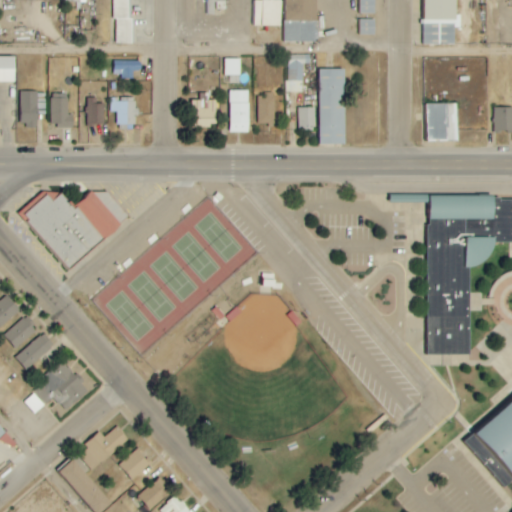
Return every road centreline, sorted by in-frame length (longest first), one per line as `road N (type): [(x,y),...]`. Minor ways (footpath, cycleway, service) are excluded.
road 1 (secondary): [(511,163),(0,163)]
road 2 (residential): [(239,511),(0,238)]
road 3 (residential): [(440,403),(244,164)]
road 4 (residential): [(0,491),(131,386)]
road 5 (residential): [(163,165),(162,0)]
road 6 (residential): [(396,164),(399,0)]
road 7 (residential): [(326,511),(440,403)]
